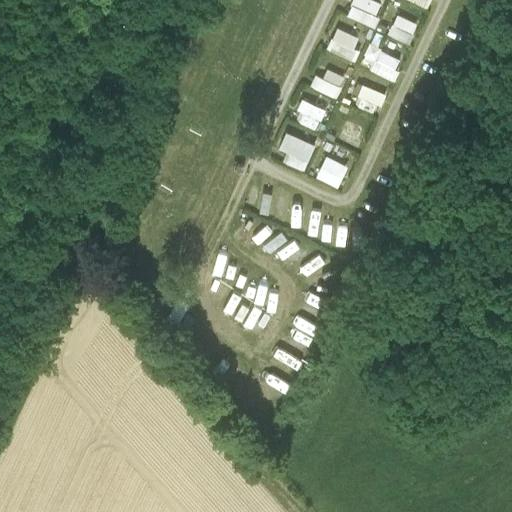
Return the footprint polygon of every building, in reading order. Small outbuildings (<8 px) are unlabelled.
[(372,0),(359,0),(354,14),(370,21),(379,3),(372,0)] [(388,33),(410,41),(418,20),(395,13),(388,33)] [(337,25),(328,47),(353,57),(361,35),(337,25)] [(365,56),(373,58),(370,68),(394,75),(400,55),(368,45),(365,56)] [(315,74),(311,85),(338,94),(342,82),(315,74)] [(376,113),(386,93),(363,81),(353,101),(376,113)] [(294,117),(317,128),(327,107),(305,96),(294,117)] [(351,146),(361,126),(346,119),(337,140),(351,146)] [(287,129),(280,147),(287,150),(283,159),(306,168),(316,141),(287,129)] [(339,185),(348,163),(325,154),(316,176),(339,185)]
